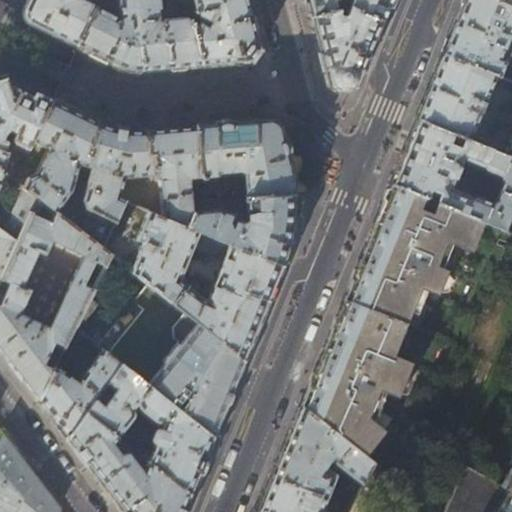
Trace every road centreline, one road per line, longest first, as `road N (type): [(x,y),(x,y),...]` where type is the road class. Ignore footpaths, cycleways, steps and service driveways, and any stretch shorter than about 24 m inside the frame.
road 1 (tertiary): [(222,511),(365,165)]
road 2 (residential): [(365,165),(304,108),(274,0)]
road 3 (tertiary): [(365,165),(431,0)]
road 4 (residential): [(0,392),(92,511)]
